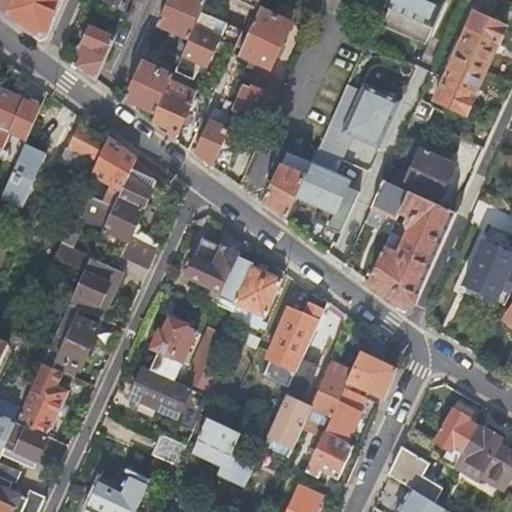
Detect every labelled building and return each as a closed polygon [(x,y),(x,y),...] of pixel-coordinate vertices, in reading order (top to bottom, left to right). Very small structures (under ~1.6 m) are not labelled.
[(0,0),(0,5),(8,11),(12,0),(0,0)] [(44,40),(44,39),(60,0),(12,0),(8,11),(7,13),(28,29),(40,39),(42,40),(43,40),(44,40)] [(200,10),(204,0),(167,0),(157,23),(188,37),(200,10)] [(393,0),(383,22),(419,38),(426,23),(434,27),(445,1),(442,0),(393,0)] [(471,0),(491,9),(494,0),(471,0)] [(273,13),(258,7),(237,55),(244,58),(260,65),(253,83),(275,93),(280,80),(266,73),(290,20),(288,20),(293,9),(278,2),(273,13)] [(225,21),(200,10),(188,37),(173,73),(171,78),(189,86),(200,63),(206,65),(225,21)] [(476,10),(455,55),(486,69),(498,42),(500,43),(509,24),(476,10)] [(434,27),(426,23),(419,38),(427,42),(434,27)] [(96,78),(115,36),(89,25),(82,41),(85,43),(76,63),(82,68),(96,78)] [(486,69),(455,55),(435,100),(467,115),(475,97),(474,96),(486,69)] [(141,59),(124,98),(141,106),(156,112),(171,78),(173,73),(153,64),(155,59),(149,57),(147,62),(141,59)] [(156,112),(153,119),(152,120),(177,133),(196,90),(189,86),(171,78),(156,112)] [(263,121),(275,93),(253,83),(251,88),(244,85),(234,108),(263,121)] [(347,83),(319,148),(342,159),(353,135),(380,147),(401,100),(365,84),(362,90),(347,83)] [(24,100),(1,89),(0,91),(0,126),(11,131),(24,100)] [(432,103),(421,98),(414,115),(425,120),(432,103)] [(221,111),(214,108),(195,151),(213,164),(229,129),(227,128),(229,123),(221,120),(224,112),(221,111)] [(108,141),(107,141),(81,125),(77,135),(72,133),(52,179),(83,193),(92,174),(93,174),(94,172),(108,141)] [(0,156),(11,131),(0,126),(0,156)] [(108,141),(94,172),(113,183),(104,203),(113,207),(131,167),(135,158),(109,137),(107,141),(108,141)] [(25,144),(2,197),(23,206),(36,177),(33,175),(43,161),(46,153),(25,144)] [(336,172),(342,159),(319,148),(297,196),(321,207),(315,221),(341,233),(360,191),(348,186),(351,179),(336,172)] [(420,149),(405,183),(439,199),(455,165),(420,149)] [(280,163),(263,201),(275,209),(287,218),(296,197),(306,175),(280,163)] [(97,244),(150,269),(161,242),(147,234),(146,235),(133,229),(157,180),(131,167),(113,207),(104,229),(97,244)] [(384,179),(365,222),(390,234),(392,231),(400,212),(410,191),(384,179)] [(390,234),(369,280),(390,295),(402,304),(415,301),(455,212),(410,191),(400,212),(412,217),(409,224),(410,227),(398,253),(392,250),(400,234),(392,231),(390,234)] [(81,307),(102,317),(123,272),(72,247),(85,220),(104,229),(113,207),(104,203),(83,193),(55,257),(84,271),(70,302),(81,307)] [(240,257),(240,255),(203,238),(187,274),(211,285),(206,296),(219,302),(240,257)] [(496,298),(506,302),(511,289),(511,254),(495,246),(474,290),(495,300),(496,298)] [(254,263),(240,257),(219,302),(218,304),(232,310),(235,303),(265,317),(265,316),(282,278),(253,264),(254,263)] [(77,316),(81,307),(70,302),(58,329),(68,334),(59,352),(49,348),(43,362),(60,370),(72,375),(75,367),(80,368),(99,327),(77,316)] [(161,351),(153,370),(176,381),(191,347),(189,346),(197,329),(171,318),(165,331),(162,330),(153,348),(161,351)] [(220,333),(208,327),(197,350),(211,356),(220,333)] [(0,366),(10,344),(0,339),(0,366)] [(211,356),(197,350),(182,384),(209,396),(217,378),(204,371),(211,356)] [(361,351),(352,369),(325,430),(346,441),(364,402),(347,394),(352,383),(383,397),(385,398),(398,367),(392,365),(394,359),(381,353),(378,358),(361,351)] [(264,447),(289,458),(293,448),(306,420),(312,407),(312,406),(302,402),(299,401),(305,387),(308,389),(318,366),(303,359),(269,436),(264,447)] [(312,406),(312,407),(306,420),(325,430),(352,369),(333,360),(312,406)] [(54,384),(60,370),(43,362),(16,422),(45,435),(50,425),(52,426),(68,390),(54,384)] [(153,370),(144,366),(130,397),(178,417),(175,423),(194,431),(195,429),(201,413),(209,396),(182,384),(176,381),(153,370)] [(299,401),(302,402),(308,389),(305,387),(299,401)] [(458,462),(464,452),(478,426),(470,421),(474,412),(458,403),(436,443),(449,450),(446,456),(458,462)] [(223,476),(233,454),(241,434),(208,419),(209,417),(201,413),(195,429),(201,432),(192,452),(222,466),(219,475),(223,476)] [(0,414),(0,456),(3,450),(16,422),(0,414)] [(109,416),(103,429),(139,447),(145,434),(109,416)] [(36,460),(47,436),(45,435),(16,422),(3,450),(28,462),(30,457),(36,460)] [(486,431),(478,426),(464,452),(458,462),(457,465),(481,480),(483,476),(507,490),(511,480),(511,445),(508,451),(500,446),(505,439),(488,428),(486,431)] [(346,441),(325,430),(324,432),(318,430),(316,434),(322,437),(306,471),(319,477),(322,470),(340,478),(355,445),(346,441)] [(167,437),(163,435),(155,454),(179,465),(188,446),(167,437)] [(403,447),(390,474),(412,488),(436,502),(453,471),(447,468),(438,484),(436,483),(438,479),(426,471),(430,463),(403,447)] [(246,487),(256,465),(233,454),(223,476),(246,487)] [(0,474),(14,481),(17,482),(22,471),(0,460),(0,474)] [(14,481),(0,474),(0,511),(39,511),(47,495),(31,488),(27,497),(10,490),(14,481)] [(136,511),(149,484),(128,474),(122,487),(103,479),(90,510),(93,511),(136,511)] [(170,485),(185,492),(189,482),(175,475),(170,485)] [(316,511),(317,511),(325,494),(310,488),(300,483),(287,511),(316,511)] [(452,511),(436,502),(412,488),(397,511),(452,511)]
